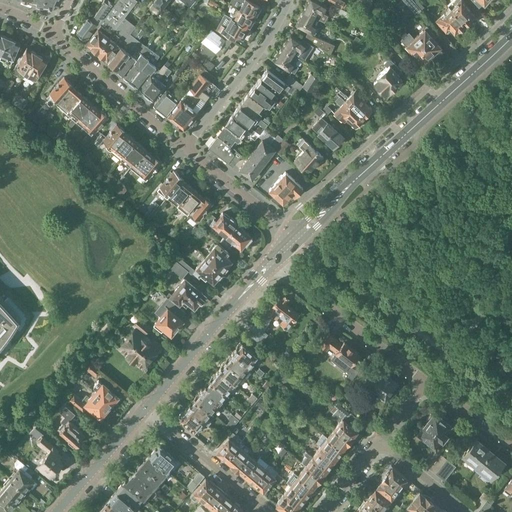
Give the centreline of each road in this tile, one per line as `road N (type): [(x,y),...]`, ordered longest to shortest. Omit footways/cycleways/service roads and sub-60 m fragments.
road 1 (secondary): [(294,237),(511,34)]
road 2 (residential): [(426,382),(270,262)]
road 3 (secondary): [(147,406),(270,262)]
road 4 (residential): [(184,146),(258,56),(290,0)]
road 5 (residential): [(184,146),(52,34)]
road 6 (residential): [(267,511),(147,406)]
road 7 (residential): [(294,237),(184,146)]
road 8 (secondary): [(59,511),(147,406)]
